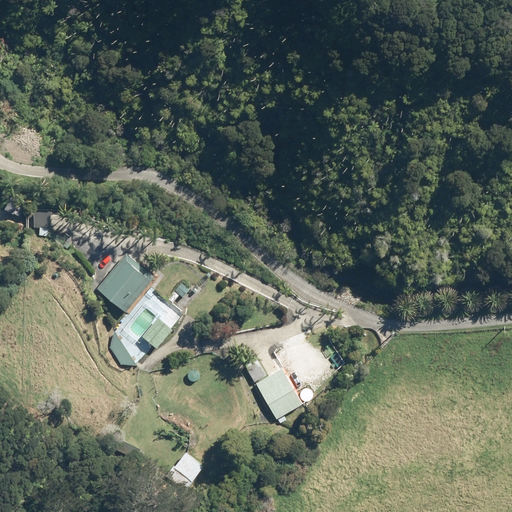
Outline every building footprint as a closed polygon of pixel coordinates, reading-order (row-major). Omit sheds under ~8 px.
[(24,203),(13,196),(6,210),(17,216),(24,203)] [(146,278),(126,261),(100,291),(120,308),(146,278)] [(156,347),(171,329),(157,317),(142,336),(156,347)] [(144,340),(137,347),(144,354),(151,346),(144,340)] [(286,419),(283,414),(302,403),(281,367),(255,382),(275,418),(277,417),(280,423),(286,419)] [(139,448),(119,438),(114,448),(134,458),(139,448)] [(203,466),(185,451),(172,467),(190,481),(203,466)]
